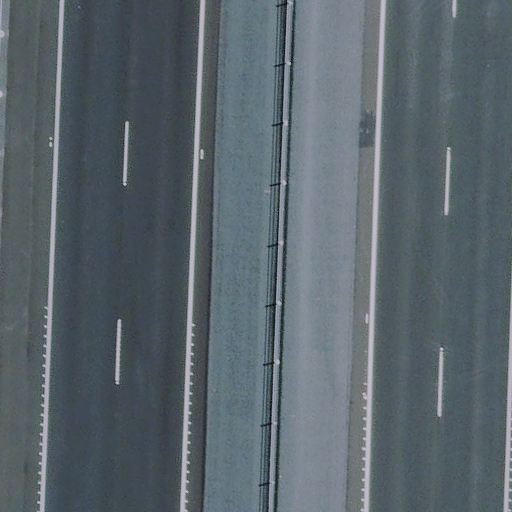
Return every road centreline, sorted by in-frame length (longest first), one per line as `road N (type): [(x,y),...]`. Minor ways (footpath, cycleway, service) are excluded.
road 1 (motorway): [(453,0),(434,511)]
road 2 (motorway): [(117,511),(135,0)]
